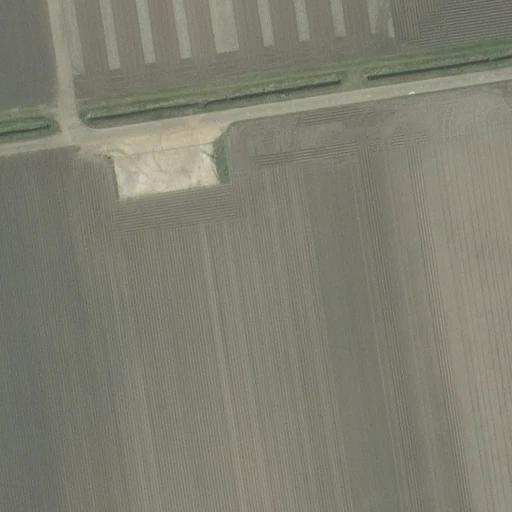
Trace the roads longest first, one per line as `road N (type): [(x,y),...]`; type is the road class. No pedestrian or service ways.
road 1 (unclassified): [(82,132),(511,70)]
road 2 (track): [(82,132),(72,131),(52,0)]
